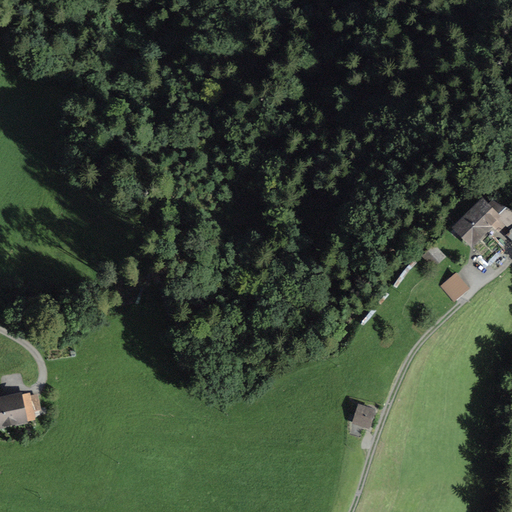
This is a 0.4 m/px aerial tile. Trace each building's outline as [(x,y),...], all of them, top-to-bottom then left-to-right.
[(511,227),(511,213),(492,203),(487,207),(484,204),(478,210),(475,207),(473,209),(475,211),(458,228),(472,241),(496,217),(505,226),(507,224),(511,229),(511,227)] [(441,257),(434,249),(426,256),(433,264),(441,257)] [(467,289),(455,275),(443,285),(455,299),(467,289)] [(0,401),(0,424),(33,418),(28,396),(0,401)] [(360,407),(355,422),(367,426),(372,411),(360,407)]
